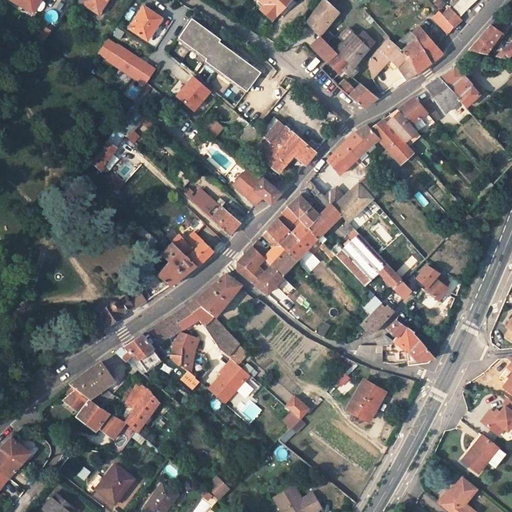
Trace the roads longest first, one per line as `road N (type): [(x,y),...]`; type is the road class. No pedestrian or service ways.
road 1 (unclassified): [(218,261),(0,425)]
road 2 (residential): [(218,261),(308,333),(357,358),(399,371),(448,371)]
road 3 (residential): [(195,0),(350,123)]
road 4 (unclassified): [(493,0),(447,60),(350,123)]
road 5 (unclassified): [(350,123),(218,261)]
road 6 (secondary): [(371,511),(448,371)]
road 7 (secondary): [(455,357),(511,234)]
road 8 (unknown): [(24,402),(57,450),(18,511)]
